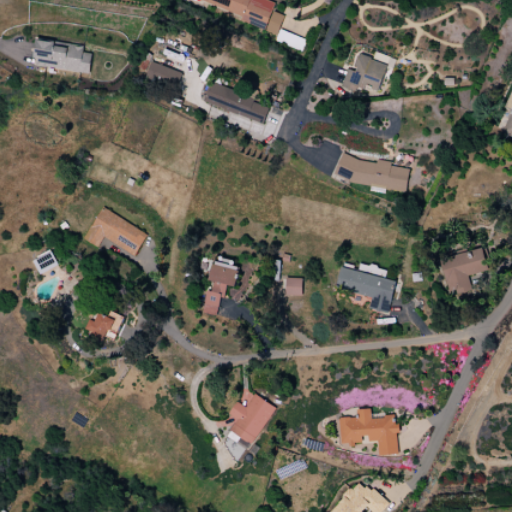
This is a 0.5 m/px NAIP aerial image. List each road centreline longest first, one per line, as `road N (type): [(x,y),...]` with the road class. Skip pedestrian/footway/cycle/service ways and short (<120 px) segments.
road 1 (residential): [(170,330),(197,354),(224,361),(462,336),(497,317),(511,293)]
road 2 (residential): [(284,145),(348,0)]
